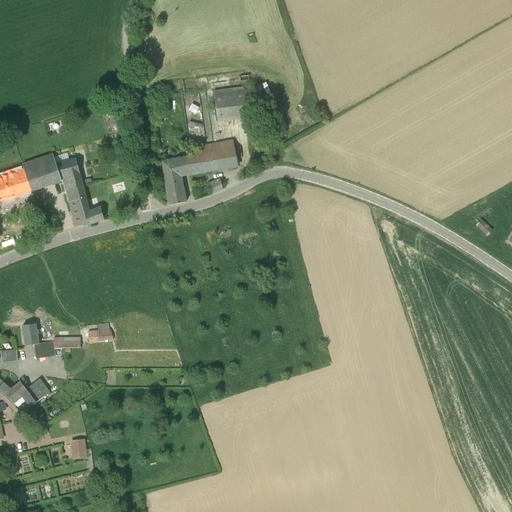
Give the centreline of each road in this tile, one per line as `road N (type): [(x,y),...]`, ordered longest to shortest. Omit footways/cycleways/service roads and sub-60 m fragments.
road 1 (unclassified): [(511,277),(382,202),(275,172)]
road 2 (unclassified): [(151,216),(127,55),(134,0)]
road 3 (unclassified): [(0,262),(151,216)]
road 4 (unclassified): [(151,216),(275,172)]
